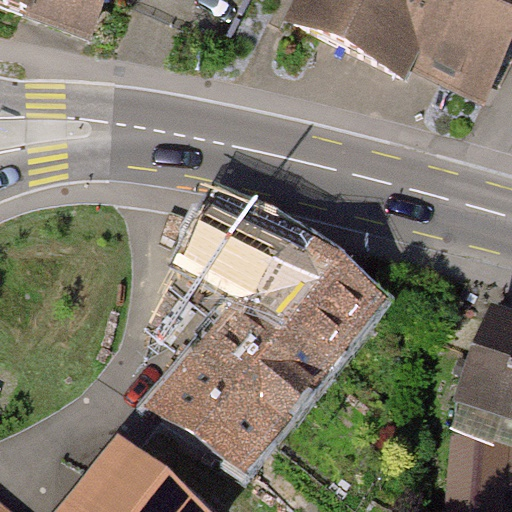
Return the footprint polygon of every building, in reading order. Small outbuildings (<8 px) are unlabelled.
[(106,0),(0,0),(0,15),(90,44),(106,0)] [(511,0),(295,0),(285,21),(412,82),(424,56),(489,87),(511,39),(511,0)] [(256,309),(165,421),(241,471),(378,313),(303,249),(216,213),(185,266),(256,309)] [(511,330),(493,324),(459,409),(449,511),(501,511),(505,475),(511,474),(511,330)] [(1,511),(0,511),(191,511),(127,457),(81,511),(1,511)]
